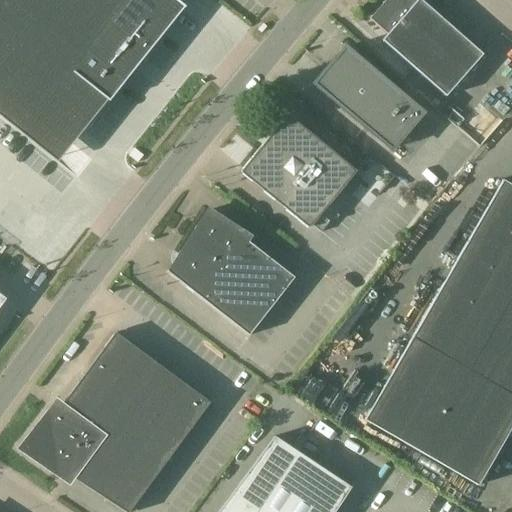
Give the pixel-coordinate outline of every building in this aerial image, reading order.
[(0,0),(0,118),(25,87),(78,130),(103,98),(107,101),(108,102),(183,8),(173,0),(0,0)] [(385,0),(384,1),(369,19),(386,35),(381,41),(445,97),(482,55),(419,0),(385,0)] [(313,85),(328,98),(391,150),(421,114),(344,48),(313,85)] [(308,229),(311,225),(320,233),(362,182),(353,174),(355,172),(287,116),(240,173),(308,229)] [(411,338),(468,371),(511,294),(511,186),(502,181),(411,338)] [(171,266),(172,267),(168,273),(166,271),(166,272),(248,336),(293,278),(245,241),(248,238),(249,239),(249,238),(208,211),(179,256),(173,252),(171,253),(170,254),(169,256),(169,257),(169,259),(169,260),(169,262),(169,263),(170,264),(171,266)] [(511,294),(468,371),(511,396),(511,294)] [(55,414),(95,443),(150,484),(209,403),(114,333),(55,414)] [(511,425),(511,396),(468,371),(411,338),(363,421),(477,487),(511,425)] [(36,430),(81,462),(95,443),(55,414),(50,410),(51,409),(50,409),(42,420),(43,421),(36,430)] [(70,477),(81,462),(36,430),(22,449),(50,469),(49,470),(60,479),(61,477),(60,477),(64,472),(70,477)] [(256,511),(296,452),(273,437),(217,511),(256,511)] [(95,443),(81,462),(70,477),(123,511),(129,511),(150,484),(95,443)] [(334,511),(350,488),(349,487),(338,504),(285,469),(297,453),(296,452),(256,511),(334,511)]
